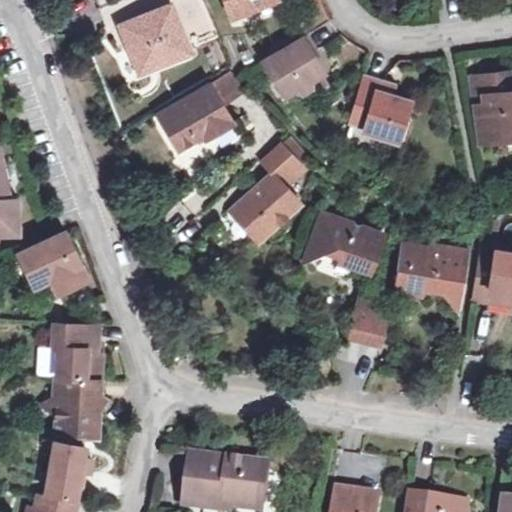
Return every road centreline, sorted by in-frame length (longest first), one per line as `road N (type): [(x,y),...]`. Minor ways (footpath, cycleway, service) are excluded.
road 1 (residential): [(154,393),(36,61),(3,0)]
road 2 (residential): [(511,439),(154,393)]
road 3 (residential): [(511,27),(386,38),(360,26),(338,0)]
road 4 (residential): [(130,511),(154,393)]
